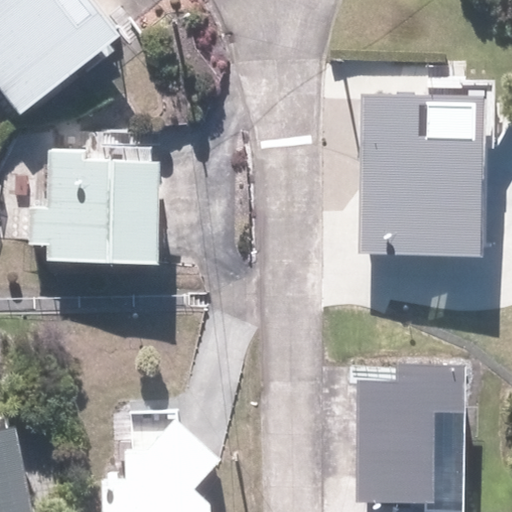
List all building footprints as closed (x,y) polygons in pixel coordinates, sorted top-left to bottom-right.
[(123,0),(31,0),(0,29),(0,58),(39,101),(56,85),(75,103),(153,30),(123,0)] [(376,105),(374,253),(487,253),(488,144),(455,143),(456,105),(376,105)] [(38,250),(59,250),(59,267),(172,272),(176,168),(40,164),(38,250)] [(371,386),(367,506),(463,508),(464,459),(479,459),(481,372),(410,370),(410,387),(371,386)] [(224,511),(208,494),(234,466),(191,424),(159,458),(137,459),(137,483),(116,484),(116,511),(224,511)] [(49,511),(37,433),(0,439),(0,511),(49,511)]
